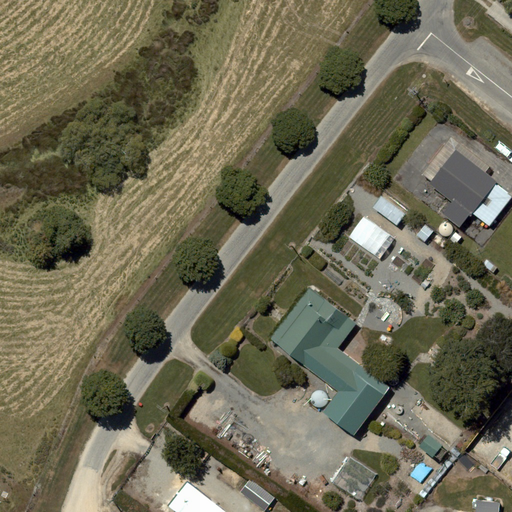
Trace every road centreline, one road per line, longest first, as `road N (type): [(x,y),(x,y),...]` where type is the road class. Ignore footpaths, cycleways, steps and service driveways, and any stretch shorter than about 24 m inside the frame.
road 1 (residential): [(72,511),(111,421),(167,332),(416,21)]
road 2 (residential): [(416,21),(511,97)]
